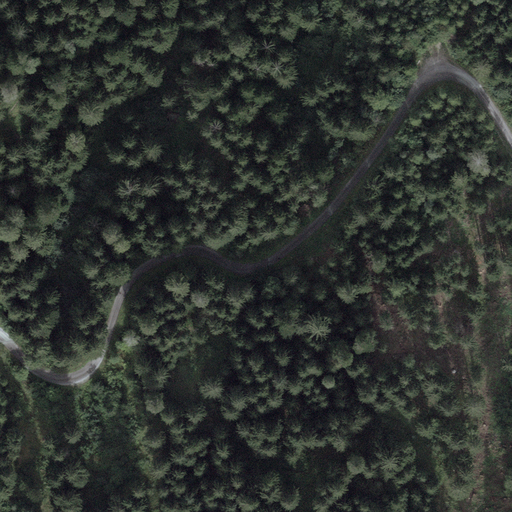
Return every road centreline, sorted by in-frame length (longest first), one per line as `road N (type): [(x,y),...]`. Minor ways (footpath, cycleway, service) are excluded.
road 1 (track): [(0,337),(53,379),(78,379),(99,358),(125,285),(147,266),(200,249),(252,273),(271,261),(332,205),(428,77),(462,77),(511,143)]
road 2 (track): [(0,353),(80,462),(119,460),(182,390),(203,395),(289,480),(396,414),(468,511)]
road 3 (track): [(0,124),(13,126),(19,139),(50,233),(71,233),(107,188),(132,166),(178,146),(239,81),(301,89),(316,74),(343,0)]
